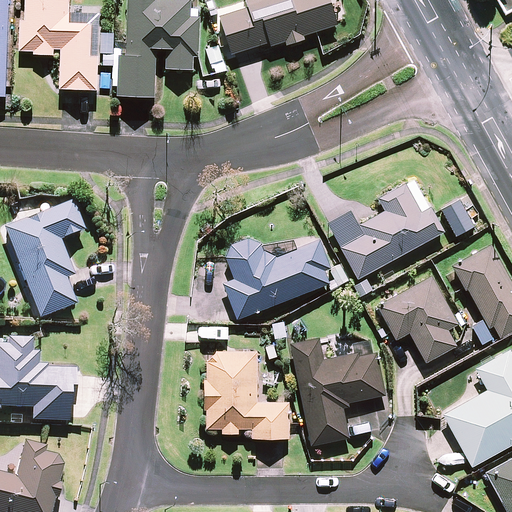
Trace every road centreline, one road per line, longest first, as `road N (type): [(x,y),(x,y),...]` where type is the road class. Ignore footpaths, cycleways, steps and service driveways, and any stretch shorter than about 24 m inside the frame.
road 1 (residential): [(127,493),(163,157)]
road 2 (residential): [(163,157),(261,142),(449,52)]
road 3 (residential): [(416,468),(371,487),(127,493)]
road 4 (residential): [(0,148),(163,157)]
